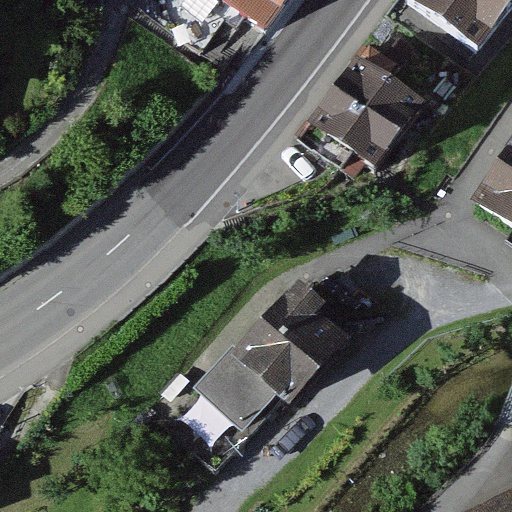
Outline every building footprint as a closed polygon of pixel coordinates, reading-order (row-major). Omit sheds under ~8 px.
[(290,0),(221,0),(270,32),(290,0)] [(498,62),(511,40),(511,10),(497,0),(427,0),(421,9),(498,62)] [(511,0),(497,0),(511,10),(511,0)] [(443,117),(367,64),(319,132),(396,186),(443,117)] [(511,162),(484,203),(511,221),(511,162)] [(313,282),(250,358),(239,348),(196,399),(248,443),(289,394),(316,417),(369,353),(352,338),(363,324),(313,282)] [(511,511),(511,496),(477,511),(511,511)]
